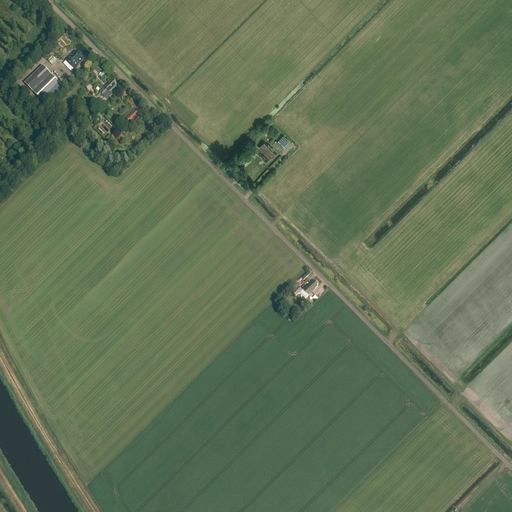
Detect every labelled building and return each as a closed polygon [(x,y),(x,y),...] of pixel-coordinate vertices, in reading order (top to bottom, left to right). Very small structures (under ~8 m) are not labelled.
[(84,59),(77,52),(73,55),(72,55),(66,61),(74,70),(78,65),(84,59)] [(45,105),(64,88),(43,66),(25,84),(45,105)] [(99,75),(102,73),(101,72),(103,70),(100,66),(95,70),(99,75)] [(112,95),(110,93),(116,86),(115,85),(116,84),(113,81),(110,84),(110,83),(100,93),(107,100),(112,95)] [(126,100),(132,107),(136,104),(133,100),(132,101),(129,97),(126,100)] [(140,115),(144,111),(140,107),(138,108),(137,107),(125,118),(131,125),(138,119),(138,118),(140,116),(140,115)] [(116,137),(122,143),(126,140),(120,133),(116,137)] [(284,147),(278,141),(275,144),(281,150),(284,147)] [(265,142),(259,148),(270,160),(276,154),(265,142)] [(317,285),(318,284),(315,281),(314,282),(313,281),(303,290),(299,294),(305,299),(308,296),(315,290),(315,289),(318,286),(317,285)] [(302,291),(296,285),(293,289),(291,292),(296,297),(302,291)]
